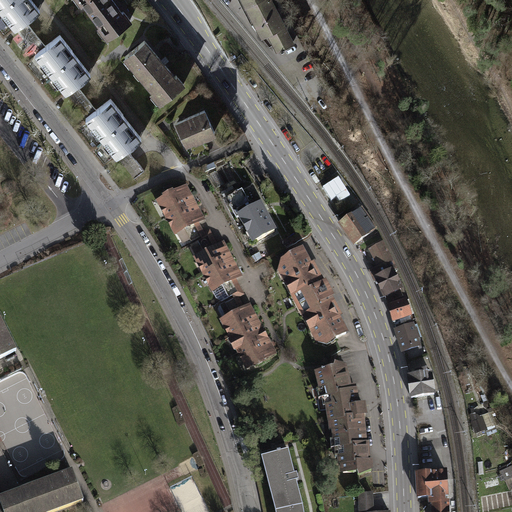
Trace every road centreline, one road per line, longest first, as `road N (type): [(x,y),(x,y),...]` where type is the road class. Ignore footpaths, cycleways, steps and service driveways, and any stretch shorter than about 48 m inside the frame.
road 1 (primary): [(403,511),(390,374),(370,312),(303,186),(171,0)]
road 2 (residential): [(248,511),(201,360),(112,202)]
road 3 (residential): [(112,202),(0,58)]
road 4 (residential): [(0,260),(112,202)]
